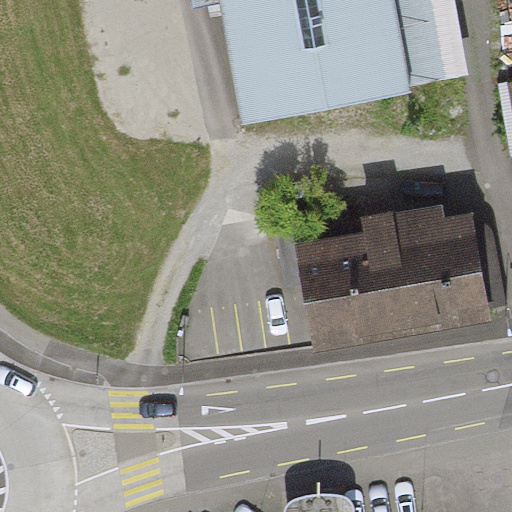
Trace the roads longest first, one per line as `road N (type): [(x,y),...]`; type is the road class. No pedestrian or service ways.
road 1 (primary): [(252,430),(511,385)]
road 2 (primary): [(252,430),(53,406),(19,390)]
road 3 (primary): [(69,511),(252,430)]
road 4 (primary): [(40,511),(49,478),(43,431),(19,390)]
